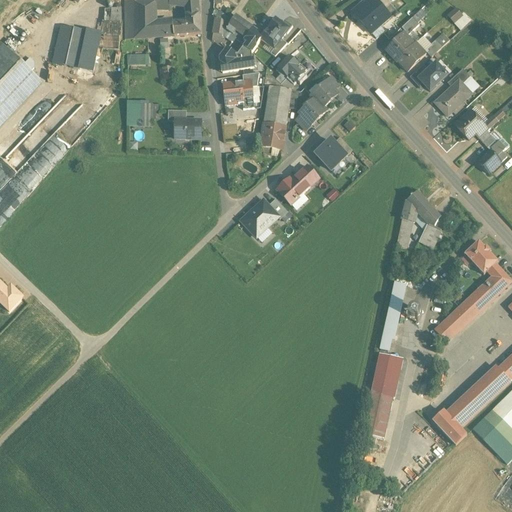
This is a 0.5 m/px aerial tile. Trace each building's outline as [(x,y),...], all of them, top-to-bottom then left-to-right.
[(134,0),(124,0),(125,26),(124,40),(125,40),(134,40),(135,40),(134,3),(134,0)] [(390,20),(372,0),(371,0),(354,16),(372,36),(390,20)] [(154,3),(134,3),(135,40),(156,38),(156,22),(154,3)] [(189,6),(186,15),(186,24),(172,25),(173,37),(200,35),(198,6),(189,6)] [(457,7),(447,17),(462,31),(471,21),(457,7)] [(121,10),(104,10),(104,24),(120,24),(121,10)] [(229,26),(216,17),(215,17),(212,41),(221,45),(225,38),(232,43),(235,40),(239,34),(236,32),(233,36),(226,31),(229,26)] [(253,31),(236,18),(229,26),(226,31),(233,36),(236,32),(239,34),(235,40),(243,46),(245,43),(244,42),(246,40),(253,31)] [(412,19),(402,29),(408,36),(419,27),(412,19)] [(168,21),(156,22),(156,38),(173,37),(172,25),(169,25),(168,21)] [(281,25),(275,21),(269,29),(271,31),(269,34),(267,33),(263,38),(261,41),(273,50),(274,51),(281,40),(286,34),(288,31),(281,25)] [(292,28),(284,22),(281,25),(288,31),(286,34),(287,35),(292,28)] [(120,24),(104,24),(103,36),(120,37),(120,24)] [(86,33),(61,29),(53,65),(78,70),(86,33)] [(263,38),(253,31),(246,40),(244,42),(245,43),(247,44),(237,58),(227,50),(220,60),(222,74),(254,70),(251,55),(257,47),(261,41),(263,38)] [(86,33),(78,70),(93,74),(101,36),(86,33)] [(443,35),(435,42),(442,49),(449,42),(443,35)] [(103,36),(103,52),(119,51),(120,37),(103,36)] [(403,36),(386,52),(396,63),(397,62),(413,47),(403,36)] [(281,40),(274,51),(273,50),(270,55),(275,58),(287,45),(281,40)] [(435,42),(425,52),(431,59),(442,49),(435,42)] [(1,46),(0,47),(0,121),(38,82),(1,46)] [(413,47),(397,62),(407,73),(425,57),(415,46),(413,47)] [(145,56),(128,56),(128,66),(145,67),(145,56)] [(298,68),(288,58),(278,70),(288,79),(298,68)] [(430,93),(447,77),(436,65),(428,72),(418,81),(423,86),(430,93)] [(288,79),(286,80),(294,87),(297,83),(300,86),(307,79),(304,76),(307,72),(300,66),(298,68),(288,79)] [(423,67),(410,79),(420,89),(423,86),(418,81),(428,72),(423,67)] [(172,68),(163,69),(164,82),(174,81),(172,68)] [(288,79),(278,70),(276,72),(281,76),(276,81),(281,86),(286,80),(288,79)] [(463,71),(447,85),(452,90),(459,83),(462,86),(470,79),(463,71)] [(259,75),(242,77),(243,84),(251,83),(252,89),(257,88),(259,75)] [(272,78),(270,89),(281,90),(281,86),(276,81),(272,78)] [(339,87),(331,78),(325,84),(326,85),(327,84),(334,92),(339,87)] [(294,87),(286,80),(281,86),(281,90),(289,92),(294,87)] [(243,84),(223,86),(226,107),(242,105),(243,111),(254,110),(257,88),(252,89),(251,83),(243,84)] [(462,86),(459,83),(452,90),(435,105),(447,118),(471,96),(462,86)] [(326,85),(311,98),(314,102),(315,101),(323,110),(338,96),(334,92),(327,84),(326,85)] [(281,90),(270,89),(264,127),(285,130),(291,92),(289,92),(281,90)] [(314,102),(300,115),(301,117),(310,126),(311,127),(326,113),(323,110),(315,101),(314,102)] [(506,113),(511,108),(511,101),(502,109),(506,113)] [(140,105),(127,105),(126,127),(140,127),(140,105)] [(152,105),(140,105),(140,127),(152,128),(152,105)] [(186,113),(168,112),(168,123),(175,123),(175,122),(186,122),(186,113)] [(476,120),(470,114),(455,127),(469,142),(475,137),(485,128),(477,119),(476,120)] [(310,126),(301,117),(296,122),(305,131),(310,126)] [(186,122),(175,122),(175,123),(175,140),(200,141),(200,123),(186,122)] [(285,130),(264,127),(261,148),(282,151),(285,130)] [(485,128),(475,137),(479,140),(487,133),(489,131),(485,128)] [(487,133),(479,140),(483,145),(491,138),(487,133)] [(491,138),(483,145),(488,150),(496,142),(491,138)] [(333,145),(345,159),(352,153),(340,139),(333,145)] [(317,156),(331,171),(345,159),(333,145),(331,143),(317,156)] [(499,143),(491,150),(492,151),(491,153),(496,159),(502,153),(506,150),(499,143)] [(491,153),(478,164),(488,175),(501,164),(496,159),(491,153)] [(502,153),(496,159),(501,164),(506,158),(502,153)] [(277,193),(290,207),(320,181),(309,169),(304,173),(303,172),(294,180),(295,181),(292,184),(290,181),(277,193)] [(439,218),(417,193),(406,203),(413,211),(422,220),(423,219),(427,225),(434,228),(439,218)] [(276,200),(267,208),(280,221),(288,213),(276,200)] [(242,222),(257,239),(278,220),(267,208),(263,203),(242,222)] [(413,211),(406,203),(402,221),(399,238),(407,241),(413,211)] [(427,225),(420,246),(433,251),(440,231),(434,228),(427,225)] [(407,241),(399,238),(396,251),(404,254),(407,241)] [(484,249),(479,243),(466,255),(471,261),(470,262),(483,276),(486,274),(496,265),(497,263),(489,254),(490,253),(486,248),(484,249)] [(496,265),(486,274),(491,279),(498,273),(500,270),(496,265)] [(491,279),(467,302),(477,313),(508,284),(498,273),(491,279)] [(0,285),(0,304),(9,314),(23,300),(11,289),(7,293),(0,285)] [(407,288),(396,285),(381,351),(392,354),(407,288)] [(467,302),(441,325),(452,336),(477,313),(467,302)] [(411,308),(411,320),(422,320),(422,308),(411,308)] [(452,336),(441,325),(434,332),(446,346),(447,345),(445,342),(452,336)] [(402,360),(377,355),(369,394),(393,399),(402,360)] [(511,359),(499,371),(509,382),(511,379),(511,359)] [(497,369),(472,393),(485,406),(510,383),(499,371),(497,369)] [(511,391),(484,419),(511,448),(511,391)] [(472,393),(447,416),(460,430),(485,406),(472,393)] [(393,399),(369,394),(360,435),(384,441),(393,399)] [(447,416),(445,414),(434,424),(455,447),(466,436),(460,430),(447,416)] [(511,448),(484,419),(473,431),(507,466),(511,461),(511,448)]
